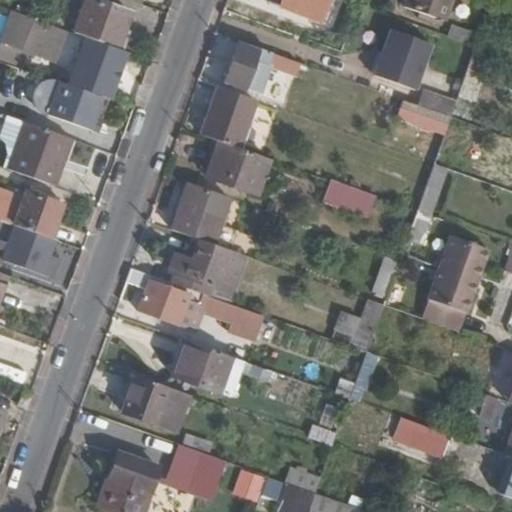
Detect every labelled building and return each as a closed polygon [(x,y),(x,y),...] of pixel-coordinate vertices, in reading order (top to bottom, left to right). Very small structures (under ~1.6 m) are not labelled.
[(0,0),(0,6),(9,10),(11,0),(0,0)] [(325,0),(282,0),(281,3),(319,17),(325,0)] [(452,0),(406,0),(405,5),(446,19),(452,0)] [(119,49),(126,32),(132,16),(89,1),(77,34),(119,49)] [(433,44),(393,29),(377,72),(417,86),(433,44)] [(119,49),(128,53),(134,35),(126,32),(119,49)] [(55,62),(63,39),(50,34),(46,43),(38,41),(35,50),(43,53),(42,57),(55,62)] [(293,57),(242,38),(227,80),(246,87),(256,59),(268,64),(269,61),(289,68),(293,57)] [(0,56),(17,67),(23,56),(4,45),(0,52),(0,56)] [(494,52),(478,47),(470,68),(487,73),(494,52)] [(49,116),(92,132),(97,120),(104,99),(61,83),(49,116)] [(262,99),(226,86),(209,131),(220,135),(245,145),(262,99)] [(417,105),(404,101),(399,115),(446,131),(456,100),(422,90),(417,105)] [(468,120),(454,115),(436,163),(451,168),(468,120)] [(99,135),(104,123),(97,120),(92,132),(99,135)] [(15,170),(61,187),(69,166),(63,164),(72,139),(33,125),(15,170)] [(245,145),(220,135),(207,172),(255,189),(268,153),(245,145)] [(69,166),(78,141),(72,139),(63,164),(69,166)] [(311,173),(290,166),(283,184),(305,192),(311,173)] [(321,201),(367,220),(377,197),(330,178),(321,201)] [(431,179),(423,202),(442,208),(450,185),(431,179)] [(232,195),(190,180),(173,226),(194,234),(224,245),(231,227),(226,225),(231,212),(226,210),(232,195)] [(17,225),(51,238),(63,203),(29,191),(17,225)] [(402,258),(386,304),(401,310),(435,214),(420,209),(402,258)] [(50,252),(55,239),(51,238),(17,225),(0,219),(0,247),(9,250),(5,260),(43,273),(47,262),(50,252)] [(257,237),(231,227),(224,245),(251,255),(257,237)] [(224,245),(194,234),(185,257),(176,255),(171,270),(174,271),(171,278),(199,288),(209,292),(214,294),(217,287),(237,294),(251,255),(224,245)] [(455,234),(444,266),(475,278),(477,272),(484,274),(492,248),(455,234)] [(58,255),(50,252),(47,262),(55,264),(58,255)] [(384,298),(397,263),(384,258),(371,293),(384,298)] [(134,265),(129,280),(148,288),(142,306),(182,320),(192,291),(152,277),(154,272),(134,265)] [(444,266),(425,318),(463,332),(479,287),(473,285),(475,278),(444,266)] [(473,285),(479,287),(484,274),(477,272),(475,278),(473,285)] [(209,292),(199,288),(195,299),(205,303),(209,292)] [(209,292),(205,303),(231,312),(234,301),(214,294),(209,292)] [(356,346),(370,351),(386,304),(373,300),(356,346)] [(0,325),(11,329),(19,319),(12,312),(5,319),(0,316),(0,325)] [(219,392),(234,356),(189,340),(176,375),(219,392)] [(361,403),(376,356),(365,353),(355,383),(340,378),(335,394),(361,403)] [(180,428),(193,393),(139,373),(126,409),(180,428)] [(35,389),(26,386),(21,399),(30,402),(35,389)] [(496,399),(475,392),(472,402),(481,405),(478,416),(490,420),(496,399)] [(411,421),(408,435),(443,449),(449,436),(411,421)] [(511,424),(501,455),(511,458),(511,424)] [(332,447),(336,433),(311,426),(307,440),(332,447)] [(187,445),(212,454),(215,444),(192,434),(187,445)] [(187,491),(206,500),(221,460),(211,455),(176,459),(174,465),(191,471),(193,469),(196,469),(187,491)] [(511,461),(501,494),(511,497),(511,461)] [(144,463),(110,466),(96,504),(117,511),(140,511),(157,467),(144,463)] [(242,472),(236,496),(256,501),(262,476),(242,472)] [(262,497),(277,502),(283,485),(268,480),(262,497)]
